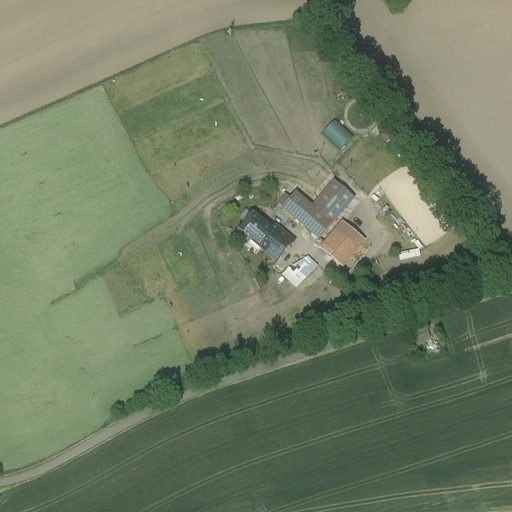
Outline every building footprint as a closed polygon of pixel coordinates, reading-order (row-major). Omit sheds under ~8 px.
[(242,31),(226,32),(228,48),(244,47),(242,31)] [(334,182),(312,208),(332,225),(354,199),(334,182)] [(312,208),(295,193),(282,209),(318,240),(332,225),(312,208)] [(272,230),(254,215),(243,228),(241,227),(235,235),(246,244),(251,238),(259,245),(272,230)] [(294,243),(274,227),(272,230),(259,245),(278,261),(294,243)] [(349,242),(337,231),(321,250),(334,260),(349,242)] [(401,261),(421,256),(419,249),(399,254),(401,261)] [(282,275),(297,289),(318,266),(306,255),(294,269),(291,266),(282,275)] [(424,326),(406,333),(412,349),(430,342),(424,326)]
